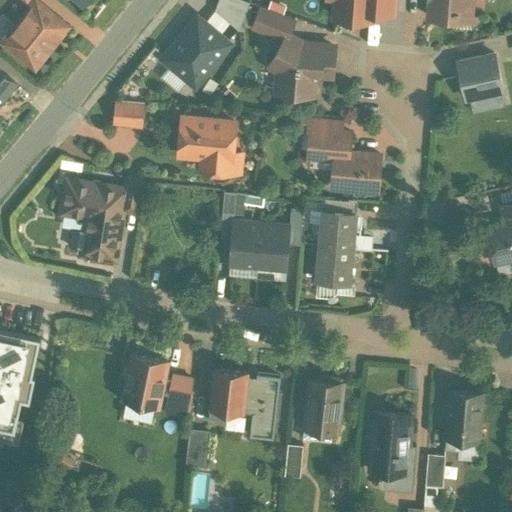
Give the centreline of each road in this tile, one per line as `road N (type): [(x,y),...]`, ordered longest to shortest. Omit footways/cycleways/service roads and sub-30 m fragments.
road 1 (residential): [(0,265),(220,311),(398,334)]
road 2 (residential): [(398,334),(415,138),(401,101)]
road 3 (tertiary): [(149,0),(0,179)]
